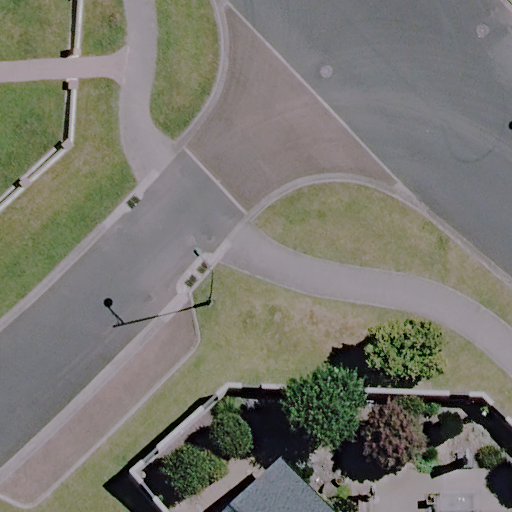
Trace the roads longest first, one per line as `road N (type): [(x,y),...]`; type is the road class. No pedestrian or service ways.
road 1 (residential): [(0,391),(386,13)]
road 2 (tertiary): [(511,135),(386,13)]
